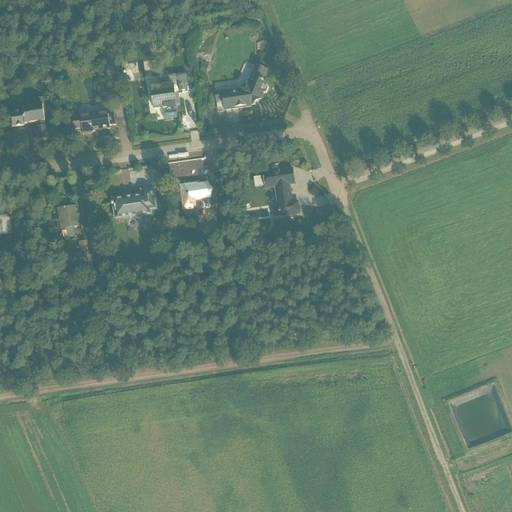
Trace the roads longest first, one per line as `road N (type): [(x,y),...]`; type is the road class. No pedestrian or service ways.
road 1 (track): [(0,399),(393,336)]
road 2 (residential): [(0,178),(301,133),(312,136),(335,185)]
road 3 (track): [(393,336),(462,511)]
road 4 (unclassified): [(335,185),(511,120)]
road 5 (track): [(335,185),(393,336)]
road 6 (track): [(312,136),(260,0)]
